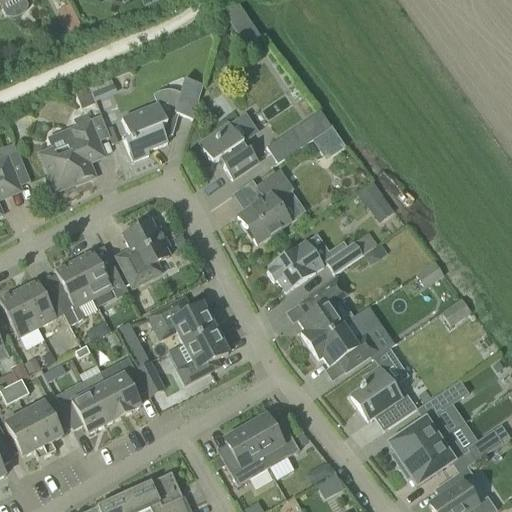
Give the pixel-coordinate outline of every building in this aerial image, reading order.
[(0,0),(0,9),(0,10),(19,0),(0,0)] [(64,26),(71,41),(81,36),(73,22),(64,26)] [(119,122),(126,138),(121,140),(131,165),(148,158),(146,155),(166,147),(164,141),(171,138),(177,118),(192,122),(202,88),(182,83),(172,117),(162,121),(156,107),(119,122)] [(91,97),(88,89),(73,96),(79,112),(94,106),(90,97),(91,97)] [(197,148),(210,168),(217,163),(230,183),(256,166),(248,153),(245,154),(240,147),(257,137),(243,117),(228,128),(225,124),(208,135),(211,139),(197,148)] [(37,156),(43,171),(47,170),(56,192),(74,185),(76,188),(91,182),(84,167),(103,160),(96,144),(108,139),(100,119),(89,123),(75,129),(68,132),(71,142),(37,156)] [(265,151),(276,167),(319,138),(308,122),(265,151)] [(316,147),(325,160),(338,150),(329,137),(316,147)] [(0,194),(17,188),(7,162),(3,152),(0,153),(0,218),(1,218),(0,214),(0,194)] [(16,159),(7,162),(17,188),(26,184),(16,159)] [(236,219),(255,248),(289,225),(275,205),(291,193),(278,174),(255,190),(263,201),(236,219)] [(371,188),(357,199),(367,212),(381,201),(371,188)] [(164,252),(168,250),(158,231),(154,233),(149,224),(121,239),(128,253),(114,261),(131,292),(161,277),(155,266),(168,259),(164,252)] [(180,238),(172,242),(177,252),(185,248),(180,238)] [(324,266),(332,279),(363,259),(373,253),(376,251),(368,239),(357,247),(356,245),(324,266)] [(266,270),(268,273),(265,276),(272,286),(276,284),(284,297),(314,277),(322,271),(315,260),(318,258),(309,244),(306,246),(305,245),(297,251),(296,250),(266,270)] [(86,253),(70,261),(92,303),(110,294),(115,303),(126,297),(110,265),(100,271),(91,255),(88,256),(86,253)] [(373,253),(363,259),(369,269),(379,262),(373,253)] [(92,303),(70,261),(54,269),(56,273),(53,275),(61,290),(50,296),(67,330),(82,322),(76,312),(92,303)] [(415,279),(421,289),(440,277),(433,267),(415,279)] [(299,337),(308,350),(341,328),(330,311),(348,299),(336,281),(298,307),(305,318),(296,324),(303,334),(299,337)] [(35,284),(16,294),(36,332),(55,322),(35,284)] [(36,332),(16,294),(0,302),(0,309),(17,342),(36,332)] [(470,316),(461,302),(441,316),(451,330),(470,316)] [(173,338),(179,349),(216,330),(208,315),(205,317),(201,308),(182,318),(175,305),(144,322),(157,346),(173,338)] [(388,337),(394,347),(426,326),(422,319),(406,330),(404,326),(388,337)] [(127,326),(115,332),(124,348),(136,342),(127,326)] [(341,328),(308,350),(317,364),(321,361),(328,371),(337,365),(344,376),(376,354),(364,337),(353,345),(341,328)] [(216,330),(179,349),(188,366),(175,372),(184,388),(209,375),(206,368),(227,357),(222,348),(225,346),(216,330)] [(113,335),(105,340),(112,353),(120,348),(113,335)] [(88,357),(85,350),(73,355),(77,363),(88,357)] [(32,359),(22,365),(28,376),(38,371),(32,359)] [(139,410),(128,389),(140,383),(128,361),(98,376),(121,419),(139,410)] [(164,394),(149,365),(135,373),(150,401),(164,394)] [(12,375),(17,385),(26,380),(21,370),(12,375)] [(349,400),(366,425),(378,417),(388,432),(415,413),(397,386),(391,390),(378,371),(362,381),(367,388),(362,391),(361,390),(357,392),(358,394),(349,400)] [(42,378),(41,378),(46,386),(55,381),(51,373),(42,378)] [(81,385),(87,397),(104,428),(121,419),(98,376),(81,385)] [(20,383),(9,389),(12,396),(23,390),(20,383)] [(432,402),(440,415),(467,397),(458,384),(433,401),(432,402)] [(104,428),(87,397),(81,385),(53,400),(71,434),(82,429),(86,438),(104,428)] [(0,393),(0,399),(1,402),(12,396),(9,389),(0,393)] [(23,390),(12,396),(16,403),(27,397),(23,390)] [(428,393),(418,400),(423,408),(432,402),(433,401),(428,393)] [(12,396),(1,402),(5,409),(16,403),(12,396)] [(32,455),(37,464),(54,455),(50,446),(61,440),(43,406),(3,426),(21,461),(32,455)] [(389,459),(398,471),(448,437),(433,416),(386,447),(392,457),(389,459)] [(255,421),(242,429),(267,472),(270,471),(269,469),(282,461),(284,463),(298,454),(290,442),(280,447),(264,420),(257,425),(255,421)] [(267,472),(242,429),(229,437),(230,440),(223,444),(229,455),(220,460),(219,459),(218,460),(223,469),(236,490),(250,482),(249,480),(262,472),(264,474),(267,472)] [(465,452),(474,465),(501,447),(492,434),(465,452)] [(448,437),(398,471),(406,483),(409,481),(415,490),(462,459),(448,437)] [(0,471),(0,469),(9,464),(0,446),(0,480),(4,479),(0,471)] [(218,460),(209,465),(214,474),(223,469),(218,460)] [(324,467),(316,472),(322,481),(330,477),(324,467)] [(461,487),(472,480),(466,471),(432,493),(438,502),(427,509),(429,511),(493,511),(486,500),(475,508),(461,487)] [(136,488),(121,495),(128,511),(185,511),(169,476),(149,486),(149,485),(138,490),(136,488)] [(91,511),(128,511),(121,495),(105,502),(106,505),(95,510),(91,511)]
